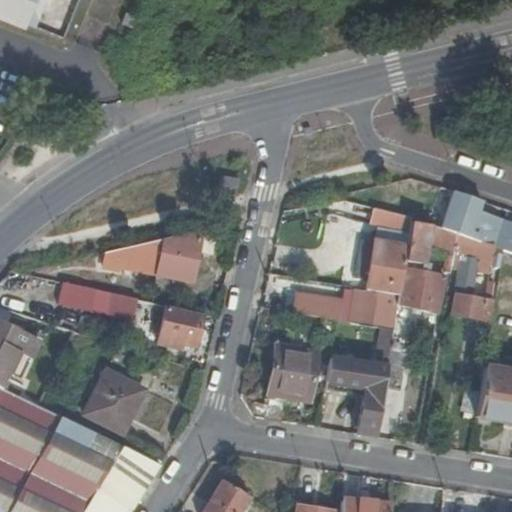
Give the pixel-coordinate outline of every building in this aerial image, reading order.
[(0,0),(0,8),(23,17),(27,9),(38,13),(43,0),(0,0)] [(188,11),(170,4),(147,60),(166,67),(188,11)] [(456,235),(494,248),(503,220),(479,212),(482,201),(453,191),(440,229),(456,235)] [(412,219),(375,206),(371,218),(409,231),(411,223),(412,219)] [(511,223),(503,220),(494,248),(507,252),(511,253),(511,223)] [(411,223),(409,231),(406,247),(404,262),(423,265),(427,237),(432,238),(431,244),(447,249),(444,273),(449,274),(451,257),(456,235),(440,229),(428,224),(411,223)] [(207,255),(214,226),(181,234),(180,240),(172,236),(164,238),(156,274),(190,281),(197,253),(207,255)] [(494,248),(456,235),(451,257),(460,259),(475,261),(491,265),(499,268),(502,269),(507,252),(494,248)] [(144,269),(150,242),(122,248),(117,263),(144,269)] [(404,262),(406,247),(374,242),(366,290),(398,296),(402,269),(404,262)] [(122,248),(104,253),(105,261),(117,263),(122,248)] [(475,261),(460,259),(455,293),(469,295),(475,261)] [(423,265),(404,262),(402,269),(425,274),(427,265),(423,265)] [(402,269),(398,296),(397,304),(435,313),(443,278),(425,274),(402,269)] [(72,285),(68,300),(87,305),(91,290),(72,285)] [(366,290),(355,288),(349,323),(383,329),(392,331),(397,304),(398,296),(366,290)] [(129,309),(165,318),(167,307),(97,290),(94,306),(128,313),(129,309)] [(483,301),(475,300),(454,296),(451,315),(486,321),(489,302),(483,301)] [(297,302),(295,314),(322,318),(324,307),(297,302)] [(197,347),(204,315),(167,307),(165,318),(159,343),(183,349),(184,344),(197,347)] [(0,389),(2,390),(9,376),(19,356),(31,361),(39,342),(0,323),(0,389)] [(392,331),(383,329),(378,355),(388,357),(389,351),(391,341),(392,331)] [(389,351),(400,353),(402,343),(391,341),(389,351)] [(290,403),(308,406),(317,353),(275,346),(265,403),(289,407),(290,403)] [(389,351),(388,357),(386,368),(383,387),(398,389),(404,354),(400,353),(389,351)] [(19,356),(9,376),(21,381),(31,361),(19,356)] [(364,394),(356,433),(374,436),(375,433),(383,387),(386,368),(329,358),(324,387),(353,392),(354,386),(365,388),(364,394)] [(475,416),(511,423),(511,373),(505,372),(483,368),(479,388),(475,416)] [(84,415),(121,434),(144,390),(105,372),(84,415)] [(462,415),(475,418),(475,416),(479,388),(467,386),(462,415)] [(0,511),(132,511),(161,467),(2,390),(0,389),(0,511)] [(203,511),(241,511),(250,497),(223,481),(203,511)] [(390,511),(391,505),(341,501),(340,511),(390,511)]
